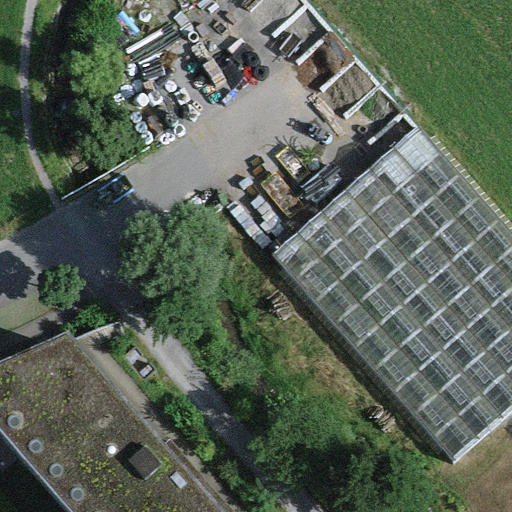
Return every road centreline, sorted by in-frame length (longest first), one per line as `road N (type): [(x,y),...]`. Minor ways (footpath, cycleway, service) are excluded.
road 1 (track): [(74,242),(309,511)]
road 2 (residential): [(0,278),(270,148)]
